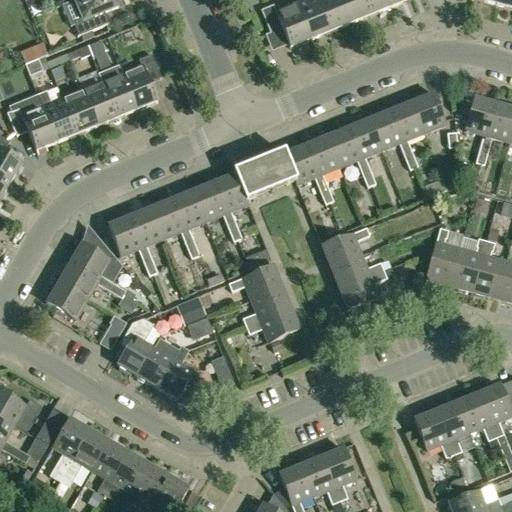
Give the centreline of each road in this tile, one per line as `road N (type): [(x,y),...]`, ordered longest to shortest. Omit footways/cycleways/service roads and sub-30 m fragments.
road 1 (unclassified): [(0,308),(61,207),(242,123)]
road 2 (residential): [(511,338),(474,339),(232,436)]
road 3 (residential): [(511,69),(434,54),(242,123)]
road 4 (residential): [(232,436),(192,445),(0,337)]
road 5 (unclassified): [(242,123),(193,0)]
